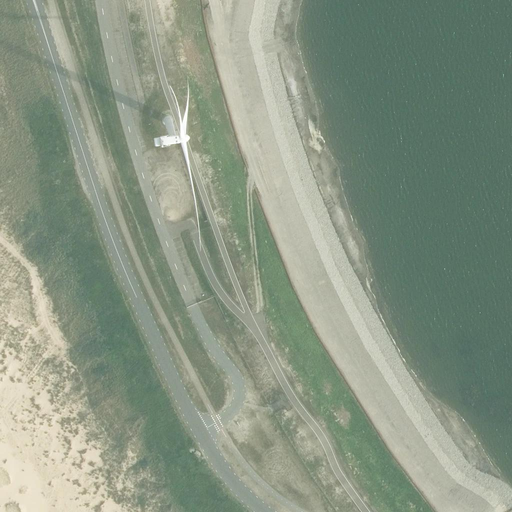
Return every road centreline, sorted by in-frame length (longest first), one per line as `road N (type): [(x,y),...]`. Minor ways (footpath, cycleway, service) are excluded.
road 1 (track): [(486,511),(385,373),(326,258),(245,48),(247,0)]
road 2 (unclassified): [(265,511),(219,463),(165,362),(111,236),(35,6)]
road 3 (track): [(226,0),(245,48),(253,248),(271,359)]
